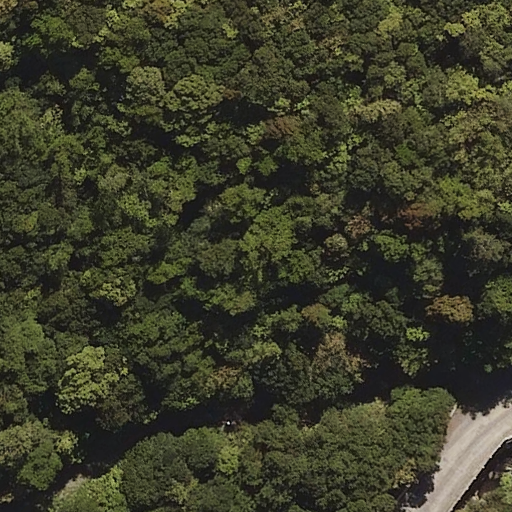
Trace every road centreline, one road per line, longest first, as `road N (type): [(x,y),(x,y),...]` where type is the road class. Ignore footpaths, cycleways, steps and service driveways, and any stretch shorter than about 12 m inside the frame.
road 1 (track): [(17,511),(105,456),(254,397),(485,432)]
road 2 (unclassified): [(422,511),(485,432),(511,411)]
